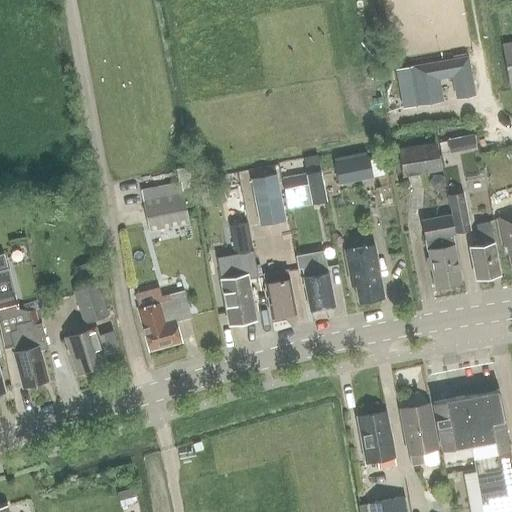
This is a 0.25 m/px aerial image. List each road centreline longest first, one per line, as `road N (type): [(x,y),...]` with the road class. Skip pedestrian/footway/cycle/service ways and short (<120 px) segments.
road 1 (tertiary): [(0,444),(291,353),(511,312)]
road 2 (track): [(67,0),(122,305),(158,421)]
